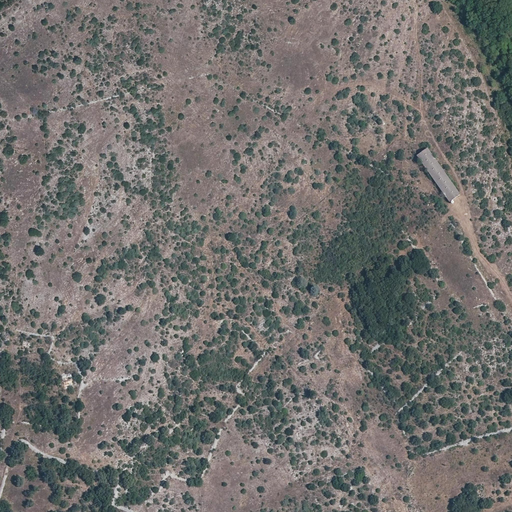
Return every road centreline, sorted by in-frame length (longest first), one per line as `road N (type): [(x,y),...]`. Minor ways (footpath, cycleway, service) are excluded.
road 1 (track): [(414,0),(423,118),(461,190),(458,204),(476,247),(511,298)]
road 2 (track): [(511,169),(481,76),(439,0)]
